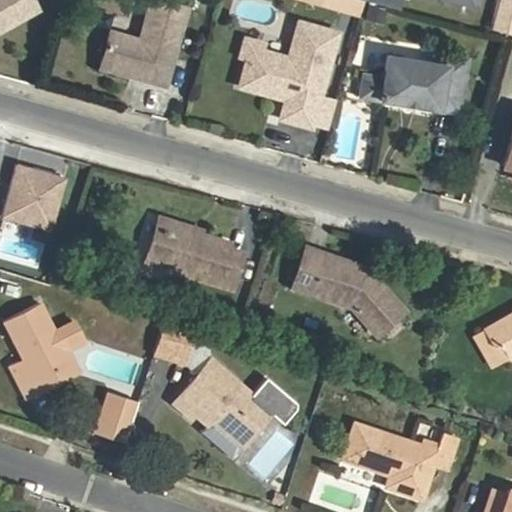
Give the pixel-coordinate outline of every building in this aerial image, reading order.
[(0,0),(0,25),(5,27),(48,4),(45,0),(0,0)] [(123,19),(113,55),(146,64),(154,60),(164,64),(163,69),(179,74),(200,0),(161,0),(153,28),(123,19)] [(511,0),(507,0),(501,25),(511,27),(511,0)] [(303,46),(276,38),(263,44),(254,73),(287,83),(293,79),(302,81),(300,86),(295,106),(325,114),(327,109),(334,86),(352,21),(314,10),(303,46)] [(279,31),(261,26),(257,43),(263,44),(276,38),(279,31)] [(377,65),(374,87),(472,103),(481,49),(462,46),(460,56),(401,46),(397,68),(377,65)] [(154,60),(146,64),(163,69),(164,64),(154,60)] [(334,86),(327,109),(341,113),(348,90),(334,86)] [(66,172),(17,158),(4,207),(53,220),(66,172)] [(144,256),(153,259),(165,218),(198,228),(200,223),(157,210),(144,256)] [(165,218),(153,259),(231,284),(242,248),(228,244),(229,238),(198,228),(165,218)] [(353,301),(375,327),(401,305),(365,263),(304,242),(291,281),(353,301)] [(41,297),(5,315),(24,354),(11,361),(28,391),(42,384),(37,373),(70,354),(56,327),(41,297)] [(511,302),(508,302),(473,321),(482,338),(492,340),(498,350),(511,341),(511,302)] [(184,357),(196,324),(165,314),(154,348),(184,357)] [(82,362),(62,323),(56,327),(70,354),(37,373),(42,384),(82,362)] [(208,420),(211,417),(216,412),(233,427),(236,426),(248,435),(272,406),(211,355),(175,398),(193,413),(196,409),(208,420)] [(137,398),(109,388),(106,398),(134,407),(137,398)] [(106,398),(97,424),(125,434),(134,407),(106,398)] [(216,412),(211,417),(242,442),(248,435),(236,426),(233,427),(216,412)] [(392,466),(391,472),(387,485),(422,495),(433,461),(448,465),(458,436),(442,431),(439,440),(437,447),(422,442),(355,421),(343,457),(379,469),(381,463),(392,466)] [(424,436),(422,442),(437,447),(439,440),(424,436)] [(379,469),(391,472),(392,466),(381,463),(379,469)] [(511,511),(511,487),(510,487),(508,494),(494,489),(485,511),(511,511)]
